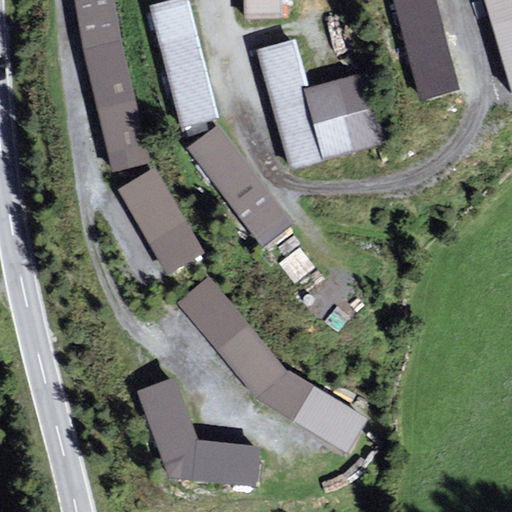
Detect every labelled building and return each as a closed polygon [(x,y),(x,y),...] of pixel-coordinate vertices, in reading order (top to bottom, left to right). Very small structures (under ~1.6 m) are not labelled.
[(77,0),(86,50),(121,40),(115,0),(77,0)] [(189,0),(172,0),(152,5),(184,130),(221,120),(189,0)] [(245,0),(246,15),(284,14),(284,0),(245,0)] [(436,25),(430,0),(391,0),(399,33),(436,25)] [(511,0),(482,0),(511,91),(511,90),(511,0)] [(300,39),(259,50),(292,172),(333,161),(331,155),(328,156),(310,90),(313,89),(300,39)] [(121,40),(86,50),(117,169),(153,160),(121,40)] [(313,89),(310,90),(328,156),(331,155),(387,140),(370,74),(313,89)] [(294,225),(221,126),(192,147),(266,246),(294,225)] [(158,169),(123,191),(156,243),(191,222),(158,169)] [(212,276),(181,301),(256,394),(287,369),(212,276)] [(264,401),(348,451),(368,418),(287,369),(256,394),(264,401)] [(175,375),(136,389),(168,473),(256,483),(260,443),(198,437),(175,375)]
